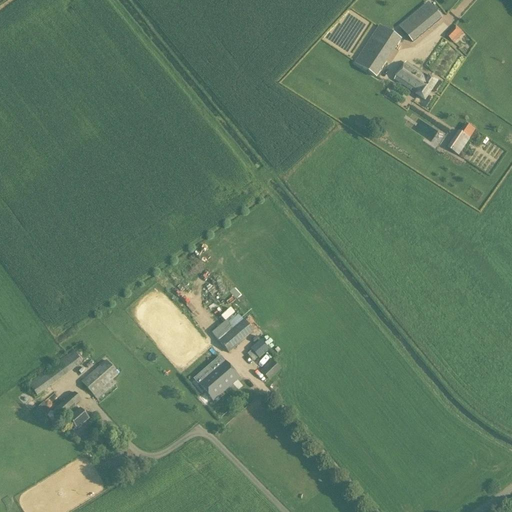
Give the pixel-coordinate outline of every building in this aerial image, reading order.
[(442,19),(431,5),(401,29),(413,43),(442,19)] [(377,78),(401,42),(387,33),(375,25),(351,61),(377,78)] [(455,39),(462,33),(454,25),(447,32),(455,39)] [(407,63),(394,81),(418,97),(425,101),(437,83),(430,78),(407,63)] [(448,149),(459,156),(467,144),(466,143),(474,130),(465,124),(459,132),(448,149)] [(229,308),(235,303),(227,293),(213,305),(225,320),(234,313),(229,308)] [(243,321),(237,315),(227,324),(232,330),(218,342),(229,354),(238,346),(237,345),(253,332),(244,320),(243,321)] [(261,341),(250,350),(258,360),(269,351),(261,341)] [(66,356),(27,385),(37,398),(82,364),(81,363),(89,357),(81,346),(66,356)] [(213,372),(198,385),(212,401),(220,394),(238,378),(224,363),(217,355),(206,364),(213,372)] [(106,361),(81,382),(97,401),(116,385),(112,381),(118,375),(106,361)] [(271,361),(259,372),(269,382),(281,371),(271,361)] [(71,414),(73,416),(67,421),(76,431),(88,420),(80,410),(79,411),(75,406),(81,401),(73,393),(52,413),(51,412),(47,416),(46,415),(50,411),(43,403),(37,408),(46,418),(47,417),(54,425),(58,420),(59,421),(70,411),(72,414),(71,414)] [(140,461),(133,466),(137,472),(144,467),(140,461)]
